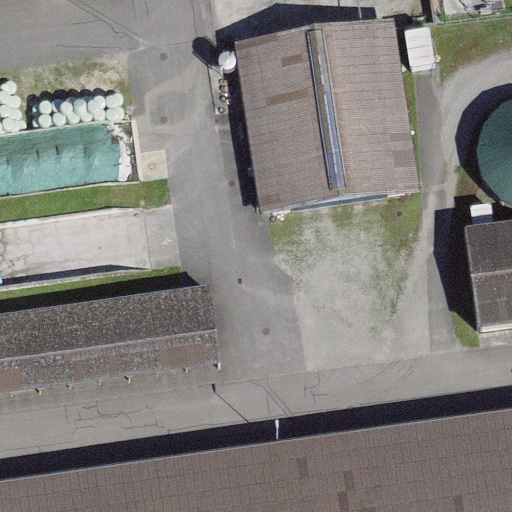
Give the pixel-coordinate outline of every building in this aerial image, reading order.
[(402,37),(243,55),(262,217),(421,199),(402,37)] [(511,103),(489,103),(488,209),(511,208),(511,103)] [(511,242),(463,252),(479,338),(511,331),(511,242)] [(0,327),(0,400),(223,373),(214,301),(0,327)] [(511,511),(511,418),(0,488),(0,511),(511,511)]
